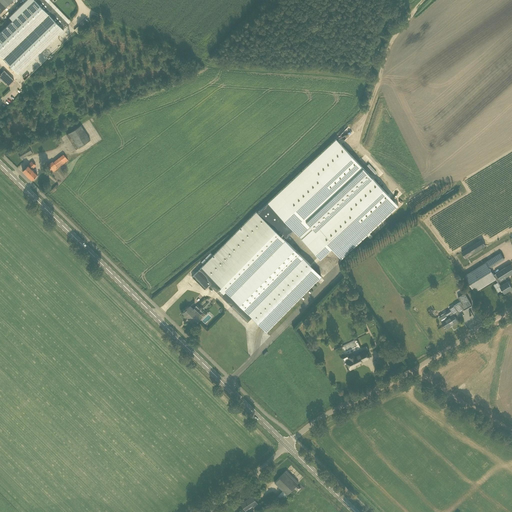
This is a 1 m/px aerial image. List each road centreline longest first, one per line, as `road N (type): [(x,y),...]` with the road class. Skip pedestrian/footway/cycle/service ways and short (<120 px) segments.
road 1 (track): [(78,0),(205,63),(372,80),(396,30),(425,0)]
road 2 (secondary): [(287,445),(0,163)]
road 3 (unclassified): [(287,445),(327,412),(511,308)]
